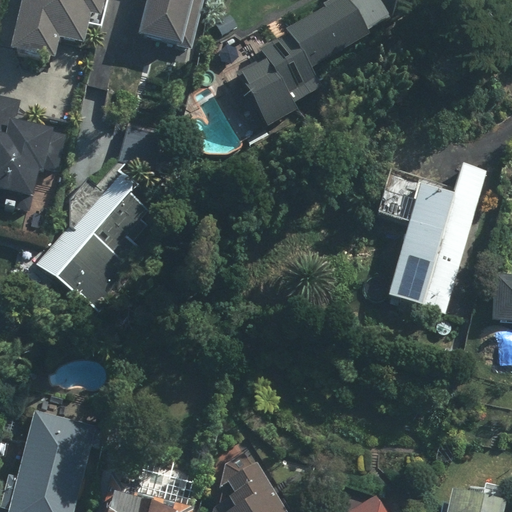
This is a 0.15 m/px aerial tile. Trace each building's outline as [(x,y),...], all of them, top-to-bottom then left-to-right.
[(22,0),(9,56),(50,66),(54,45),(81,51),(88,20),(95,22),(100,0),(22,0)] [(146,0),(138,41),(191,52),(202,0),(146,0)] [(420,1),(419,0),(371,0),(385,22),(420,1)] [(319,94),(308,74),(364,44),(341,1),(284,31),(288,39),(261,54),(266,62),(236,78),(265,131),(299,113),(295,107),(319,94)] [(0,194),(31,201),(38,172),(56,176),(64,140),(13,129),(18,106),(0,101),(0,194)] [(162,138),(125,131),(118,169),(155,176),(162,138)] [(483,175),(459,168),(450,202),(416,192),(385,303),(443,319),(483,175)] [(143,232),(137,227),(152,210),(117,180),(69,236),(65,232),(33,269),(93,319),(126,280),(112,269),(143,232)] [(511,283),(495,284),(490,325),(511,326),(511,283)] [(73,511),(94,432),(34,417),(9,511),(73,511)] [(277,511),(245,460),(215,478),(230,503),(214,511),(277,511)] [(502,511),(503,506),(449,495),(444,511),(502,511)] [(106,511),(188,511),(142,501),(141,508),(110,500),(106,511)] [(378,511),(373,503),(358,511),(378,511)]
